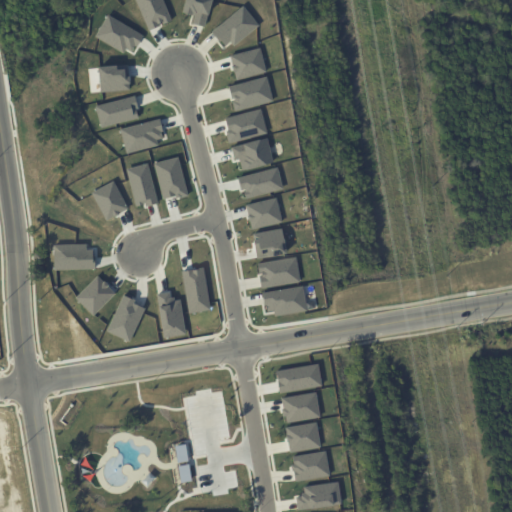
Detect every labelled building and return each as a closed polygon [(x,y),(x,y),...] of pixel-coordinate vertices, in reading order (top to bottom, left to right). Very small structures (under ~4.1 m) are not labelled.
[(136,0),(164,0),(173,20),(150,30),(136,0)] [(187,0),(213,0),(206,27),(193,24),(195,16),(184,13),(187,0)] [(218,41),(220,40),(224,45),(228,41),(232,46),(258,25),(242,5),(210,31),(218,41)] [(110,15),(144,36),(134,53),(128,49),(124,54),(97,37),(110,15)] [(231,55),(261,47),(267,72),(238,80),(231,55)] [(101,67),(129,64),(131,89),(103,92),(101,67)] [(229,85),(267,76),(274,101),(235,111),(229,85)] [(97,106),(136,95),(140,109),(138,110),(140,117),(103,127),(97,106)] [(226,118),(262,109),(269,134),(229,144),(226,132),(229,131),(226,118)] [(121,129),(160,119),(165,137),(158,139),(159,145),(127,153),(121,129)] [(232,147),(268,137),(275,162),(243,171),(240,159),(235,160),(232,147)] [(155,162),(180,156),(190,196),(179,198),(178,195),(164,199),(155,162)] [(128,169),(150,164),(159,203),(147,206),(147,204),(137,206),(128,169)] [(239,178),(278,167),(284,189),(247,199),(245,190),(242,190),(239,178)] [(92,192),(115,180),(130,208),(107,220),(92,192)] [(247,205),(277,198),(283,222),(252,229),(247,205)] [(253,234),(284,229),(288,253),(258,259),(253,234)] [(53,245),(53,270),(94,268),(93,256),(91,256),(91,250),(85,250),(85,244),(53,245)] [(258,263),(297,257),(301,281),(262,288),(258,263)] [(182,270),(204,267),(210,310),(189,313),(182,270)] [(97,275),(116,293),(94,315),(75,297),(97,275)] [(261,292),(302,286),(306,310),(274,315),(273,310),(267,311),(266,306),(263,306),(261,292)] [(157,294),(170,292),(171,298),(174,297),(175,301),(180,300),(186,335),(164,338),(157,294)] [(127,341),(105,331),(122,295),(133,300),(132,303),(143,308),(127,341)] [(278,371),(320,364),(323,386),(281,393),(278,371)] [(282,397),(317,392),(322,417),(286,423),(282,397)] [(286,427),(318,422),(322,448),(290,453),(286,427)] [(176,445),(187,443),(190,461),(179,463),(176,445)] [(293,456),(327,451),(331,476),(297,481),(293,456)] [(180,465),(190,463),(193,481),(182,483),(180,465)] [(304,486),(340,480),(344,504),(299,511),(296,496),(302,496),(301,492),(305,492),(304,486)]
